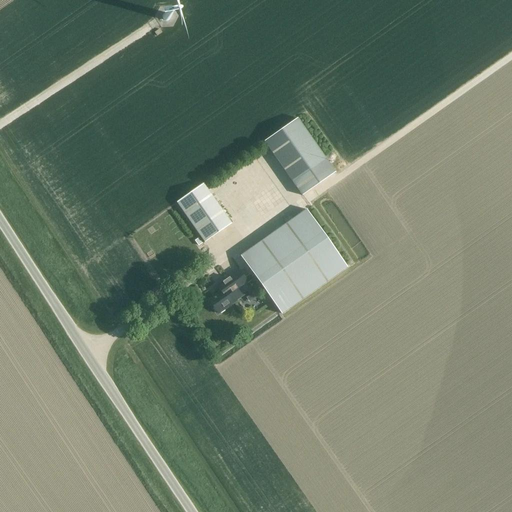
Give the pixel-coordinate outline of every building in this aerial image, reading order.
[(264,142),(302,196),(335,173),(297,119),(264,142)] [(231,224),(203,184),(177,202),(205,242),(231,224)] [(271,207),(238,232),(244,240),(277,215),(271,207)] [(240,256),(281,314),(347,268),(306,210),(240,256)] [(218,314),(236,301),(245,294),(239,286),(247,281),(239,271),(217,286),(221,292),(209,301),(218,314)]
